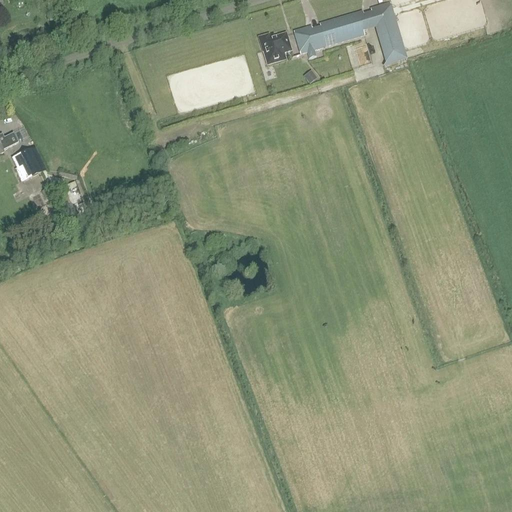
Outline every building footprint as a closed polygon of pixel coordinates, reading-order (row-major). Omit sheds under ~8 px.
[(362,33),(376,29),(387,66),(407,60),(390,4),(370,10),(371,13),(363,15),(362,12),(319,24),(320,27),(312,30),(311,28),(293,33),(300,56),(307,54),(309,60),(316,58),(314,51),(364,37),(362,33)] [(258,39),(263,53),(267,66),(272,64),(284,61),(283,54),(290,52),(285,35),(277,38),(277,39),(270,41),(268,36),(258,39)] [(312,73),(305,79),(310,85),(317,80),(312,73)] [(0,155),(3,154),(2,152),(18,144),(13,135),(4,138),(3,137),(0,137),(0,155)] [(30,151),(18,157),(29,179),(41,173),(30,151)]
